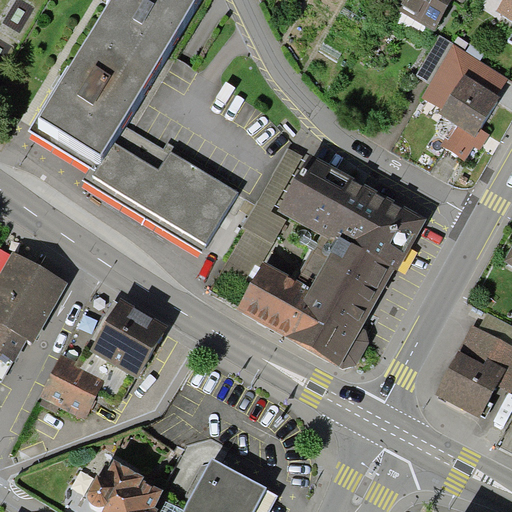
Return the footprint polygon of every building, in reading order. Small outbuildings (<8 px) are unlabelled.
[(122,125),(194,0),(108,0),(43,115),(106,151),(92,176),(209,243),(239,191),(122,125)] [(404,0),(441,19),(450,0),(404,0)] [(511,42),(511,0),(503,0),(497,12),(511,20),(511,35),(509,41),(511,42)] [(446,138),(468,150),(506,87),(481,72),(492,54),(462,36),(437,77),(455,87),(445,104),(461,113),(446,138)] [(350,360),(427,218),(327,165),(310,155),(283,206),(338,236),(314,280),(269,256),(244,303),(269,316),(350,360)] [(511,238),(498,267),(511,273),(511,238)] [(17,359),(65,279),(15,249),(0,275),(0,357),(4,351),(17,359)] [(135,382),(158,338),(113,314),(90,357),(135,382)] [(511,386),(511,348),(470,327),(437,394),(481,416),(495,388),(508,395),(511,386)] [(83,421),(101,382),(58,361),(39,400),(83,421)] [(153,511),(165,490),(109,461),(89,501),(103,508),(100,511),(153,511)] [(254,511),(263,495),(208,466),(184,511),(254,511)] [(255,511),(270,511),(282,491),(270,485),(255,511)]
